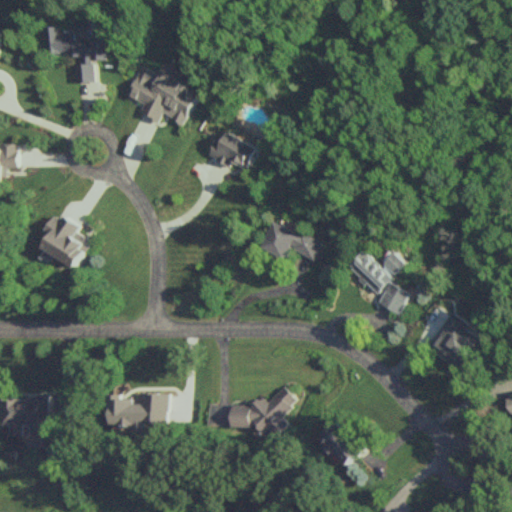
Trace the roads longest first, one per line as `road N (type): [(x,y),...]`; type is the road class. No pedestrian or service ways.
road 1 (residential): [(445,451),(382,375),(342,343),(309,333),(0,328)]
road 2 (residential): [(99,166),(143,224),(146,328)]
road 3 (residential): [(104,147),(102,163),(89,173),(67,166),(62,155),(78,132),(104,147)]
road 4 (residential): [(482,458),(480,474),(467,484),(445,477),(440,466),(456,443),(482,458)]
